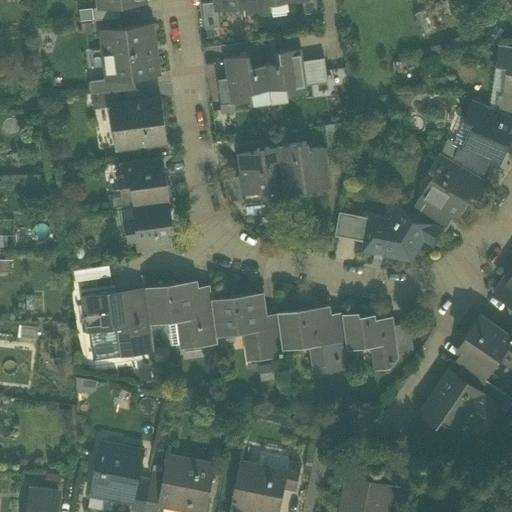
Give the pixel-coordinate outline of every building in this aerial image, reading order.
[(245,12),(258,10),(256,0),(215,0),(215,2),(216,10),(217,10),(244,6),(245,12)] [(256,0),(258,10),(272,8),(271,3),(286,1),(291,0),(256,0)] [(302,0),(304,14),(317,12),(315,0),(302,0)] [(271,3),(272,8),(273,17),(288,15),(286,1),(271,3)] [(203,3),(206,29),(219,27),(217,10),(216,10),(215,2),(203,3)] [(93,8),(95,20),(120,17),(118,5),(99,8),(93,8)] [(102,32),(108,79),(132,76),(157,73),(151,25),(102,32)] [(511,46),(499,45),(496,67),(511,69),(507,96),(507,98),(511,98),(511,46)] [(281,62),(265,64),(269,89),(286,87),(287,95),(306,93),(306,85),(302,61),(301,47),(279,50),(281,62)] [(251,92),(269,89),(265,64),(251,66),(249,54),(227,57),(230,78),(233,102),(252,100),(251,92)] [(302,61),(306,85),(328,83),(324,58),(302,61)] [(90,82),(92,94),(133,88),(132,76),(108,79),(90,82)] [(217,80),(221,104),(233,102),(230,78),(217,80)] [(288,100),(287,95),(286,87),(269,89),(271,103),(288,100)] [(135,102),(133,88),(92,94),(94,109),(110,107),(110,105),(135,102)] [(251,92),(252,100),(253,107),(271,105),(271,103),(269,89),(251,92)] [(511,116),(511,98),(507,98),(507,96),(499,95),(496,110),(511,116)] [(115,148),(115,150),(165,143),(160,99),(135,102),(110,105),(110,107),(113,129),(118,129),(121,147),(115,148)] [(488,163),(499,168),(511,139),(511,116),(496,110),(472,99),(463,119),(477,125),(466,151),(465,153),(488,163)] [(325,125),(328,150),(344,147),(341,123),(325,125)] [(306,142),(280,145),(287,197),(300,195),(300,190),(328,187),(323,147),(307,149),(306,142)] [(245,193),(262,191),(263,200),(287,197),(280,145),(256,148),(257,151),(239,153),(242,176),(245,193)] [(453,161),(482,178),(488,163),(465,153),(466,151),(459,148),(453,161)] [(452,221),(456,223),(472,197),(477,201),(488,182),(482,178),(453,161),(440,153),(429,171),(443,180),(428,204),(427,206),(452,221)] [(122,162),(124,174),(162,169),(161,157),(122,162)] [(169,184),(167,185),(164,185),(162,169),(124,174),(119,175),(121,193),(122,196),(132,195),(133,207),(169,202),(169,196),(171,196),(169,184)] [(72,171),(55,174),(57,189),(74,186),(72,171)] [(234,192),(239,202),(247,201),(245,193),(242,176),(230,177),(234,192)] [(264,205),(263,200),(262,191),(245,193),(247,201),(247,207),(264,205)] [(115,209),(133,207),(132,195),(122,196),(121,193),(109,194),(111,209),(115,209)] [(170,208),(169,202),(133,207),(135,220),(125,222),(125,225),(127,241),(135,240),(137,252),(172,247),(171,235),(174,235),(172,219),(174,219),(173,207),(170,208)] [(443,230),(446,231),(452,221),(427,206),(428,204),(425,202),(418,214),(443,230)] [(117,226),(125,225),(125,222),(135,220),(133,207),(115,209),(117,226)] [(362,252),(412,262),(424,241),(433,246),(443,230),(418,214),(407,208),(399,221),(397,221),(395,223),(368,218),(364,242),(362,252)] [(335,236),(364,242),(368,218),(339,212),(335,236)] [(97,267),(75,268),(75,278),(97,277),(97,267)] [(511,307),(511,268),(494,295),(511,307)] [(217,344),(216,337),(215,327),(203,328),(198,288),(197,281),(195,281),(196,286),(178,289),(178,283),(145,288),(146,295),(149,319),(150,323),(168,322),(180,320),(184,344),(184,349),(217,344)] [(198,288),(203,328),(215,327),(211,300),(209,286),(198,288)] [(154,352),(150,323),(149,319),(137,320),(134,295),(134,293),(116,296),(116,291),(82,295),(87,332),(90,332),(117,328),(121,356),(154,352)] [(283,356),(282,349),(281,338),(270,340),(267,316),(263,293),(261,293),(262,299),(245,301),(244,296),(211,300),(215,327),(216,337),(247,333),(251,361),(283,356)] [(134,295),(137,320),(149,319),(146,295),(134,295)] [(349,369),(347,350),(345,338),(333,340),(330,314),(329,305),(327,305),(328,311),(311,313),(310,308),(277,312),(278,314),(281,338),(282,349),(313,345),(317,373),(349,369)] [(342,315),(345,338),(347,350),(372,347),(375,370),(389,368),(397,358),(393,327),(392,318),(375,320),(374,314),(359,316),(359,312),(342,315)] [(330,314),(333,340),(345,338),(342,315),(342,313),(330,314)] [(267,316),(270,340),(281,338),(278,314),(267,316)] [(467,349),(493,367),(501,356),(511,363),(511,335),(481,314),(460,345),(466,350),(467,349)] [(180,320),(168,322),(171,346),(184,344),(180,320)] [(393,327),(397,358),(407,356),(412,349),(409,324),(393,327)] [(90,332),(93,359),(121,356),(117,328),(90,332)] [(459,361),(463,364),(485,379),(493,367),(467,349),(466,350),(459,361)] [(511,402),(511,397),(485,379),(463,364),(456,375),(498,404),(498,405),(506,411),(511,402)] [(443,416),(458,427),(467,414),(484,425),(498,405),(498,404),(456,375),(449,370),(420,413),(437,425),(443,416)] [(76,378),(77,391),(91,393),(96,390),(98,381),(76,378)] [(132,501),(134,502),(139,478),(144,451),(100,442),(90,493),(91,493),(92,488),(114,492),(112,497),(114,498),(132,501)] [(261,450),(259,464),(286,470),(288,461),(289,456),(261,450)] [(197,511),(205,511),(215,465),(214,464),(168,455),(164,473),(158,504),(160,505),(197,511)] [(230,510),(242,511),(259,511),(260,507),(279,511),(284,487),(287,470),(286,470),(259,464),(240,461),(232,501),(230,510)] [(284,487),(296,489),(299,473),(301,464),(288,461),(286,470),(287,470),(284,487)] [(395,486),(402,487),(405,471),(369,464),(366,479),(395,485),(395,486)] [(28,482),(59,486),(61,474),(29,470),(28,482)] [(156,511),(158,511),(160,505),(158,504),(164,473),(152,471),(151,480),(145,510),(156,511)] [(348,476),(340,511),(389,511),(395,486),(395,485),(366,479),(348,476)] [(131,507),(145,510),(151,480),(139,478),(134,502),(132,501),(131,507)] [(91,493),(90,493),(88,506),(112,511),(114,498),(112,497),(114,492),(92,488),(91,493)] [(28,511),(56,511),(59,493),(31,490),(28,511)]
